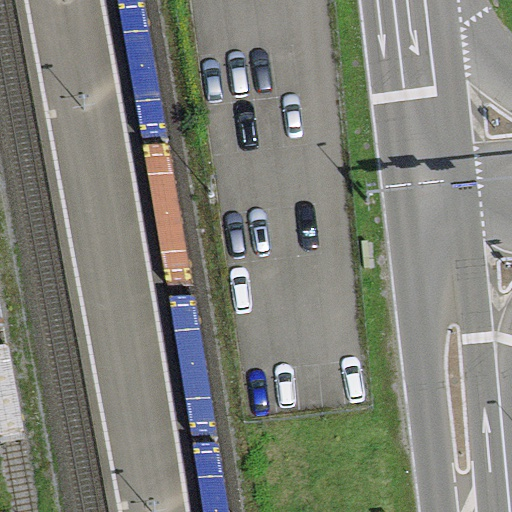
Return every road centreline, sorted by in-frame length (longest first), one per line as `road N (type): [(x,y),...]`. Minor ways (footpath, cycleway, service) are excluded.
road 1 (unknown): [(330,0),(355,284)]
road 2 (secondary): [(443,184),(465,403)]
road 3 (secondary): [(418,4),(443,184)]
road 4 (secondary): [(511,108),(418,4)]
